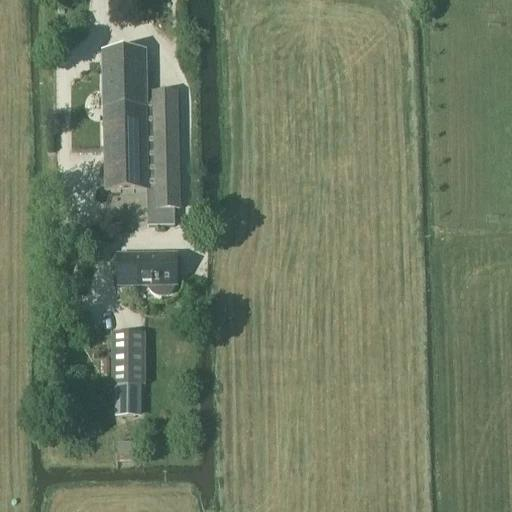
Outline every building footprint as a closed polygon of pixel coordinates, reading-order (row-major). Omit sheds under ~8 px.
[(105,195),(146,194),(145,133),(177,133),(176,96),(153,96),(153,104),(145,104),(144,55),(101,56),(105,195)] [(145,133),(146,194),(147,194),(148,229),(174,228),(174,212),(179,212),(177,133),(145,133)] [(116,262),(116,287),(147,287),(149,291),(154,295),(159,296),(165,295),(169,291),(172,286),(174,286),(174,261),(116,262)] [(144,338),(110,338),(111,420),(139,420),(138,390),(145,390),(144,338)] [(133,446),(116,447),(117,465),(134,464),(133,446)]
